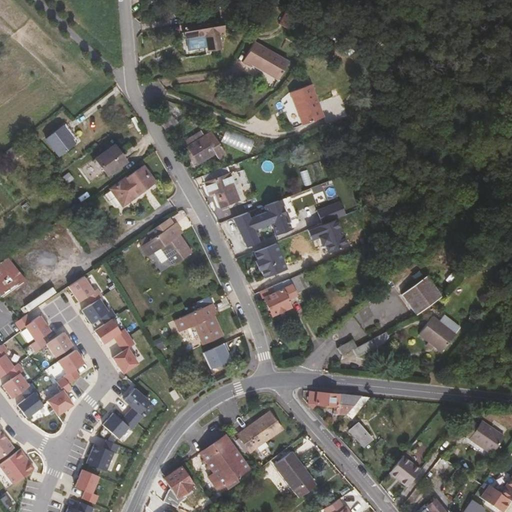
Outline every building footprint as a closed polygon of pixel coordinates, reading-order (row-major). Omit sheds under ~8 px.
[(223,0),(217,0),(202,0),(186,2),(186,16),(193,16),(205,15),(206,32),(220,31),(219,14),(225,14),(223,0)] [(289,44),(266,25),(258,19),(244,39),(251,44),(253,42),(276,60),(289,44)] [(325,90),(312,57),(291,66),(305,99),(325,90)] [(289,94),(282,97),(288,114),(295,111),(289,94)] [(177,129),(180,127),(197,114),(193,109),(188,112),(173,122),(177,129)] [(197,114),(180,127),(191,143),(206,133),(210,138),(218,133),(203,111),(197,114)] [(69,118),(51,132),(63,149),(81,136),(69,118)] [(252,153),(259,150),(254,138),(231,147),(235,158),(251,151),(252,153)] [(116,143),(95,158),(109,175),(129,161),(116,143)] [(217,146),(190,157),(192,164),(196,162),(201,173),(205,172),(211,185),(230,177),(217,146)] [(149,163),(116,185),(128,202),(160,179),(149,163)] [(343,187),(337,174),(314,184),(321,197),(343,187)] [(268,178),(226,196),(239,226),(252,220),(246,208),(252,205),(253,206),(257,204),(257,203),(263,200),(269,212),(283,206),(273,183),(271,184),(268,178)] [(316,208),(322,223),(307,228),(311,240),(320,237),(325,253),(348,245),(338,218),(347,216),(341,200),(316,208)] [(157,226),(149,232),(154,238),(141,246),(148,256),(161,248),(174,265),(191,253),(179,236),(177,232),(180,230),(171,217),(157,226)] [(260,226),(249,231),(260,256),(272,251),(260,226)] [(0,260),(0,295),(0,296),(24,281),(7,256),(0,260)] [(264,267),(251,274),(255,281),(257,281),(265,298),(284,288),(280,280),(290,275),(286,265),(268,274),(264,267)] [(86,297),(91,304),(99,299),(102,297),(97,289),(93,292),(83,277),(68,287),(79,302),(86,297)] [(427,277),(401,294),(416,315),(439,298),(440,296),(427,277)] [(107,312),(99,299),(91,304),(81,311),(90,324),(100,317),(104,324),(111,320),(116,317),(111,309),(107,312)] [(212,313),(215,311),(212,304),(175,321),(180,332),(194,326),(204,345),(223,337),(214,317),(212,313)] [(41,338),(50,332),(40,316),(31,322),(26,315),(19,319),(15,323),(20,330),(25,327),(26,329),(34,339),(35,342),(41,338)] [(428,343),(432,346),(440,352),(454,334),(432,317),(418,335),(428,343)] [(118,344),(129,337),(124,329),(120,332),(111,320),(104,324),(94,331),(103,345),(113,337),(118,344)] [(27,343),(34,339),(26,329),(20,333),(27,343)] [(357,347),(353,350),(358,357),(382,343),(381,340),(388,336),(386,332),(366,343),(357,347)] [(35,342),(30,345),(35,353),(46,345),(55,358),(72,346),(63,333),(46,345),(41,338),(35,342)] [(134,344),(129,337),(118,344),(123,351),(112,358),(123,374),(138,364),(128,349),(134,344)] [(156,349),(162,345),(159,339),(152,343),(156,349)] [(337,348),(342,356),(353,350),(357,347),(353,340),(337,348)] [(0,377),(7,372),(13,367),(4,355),(8,352),(3,345),(0,346),(0,377)] [(84,363),(75,350),(58,362),(66,374),(63,377),(64,378),(68,384),(79,376),(75,370),(84,363)] [(13,367),(7,372),(12,379),(2,386),(12,399),(20,392),(28,386),(19,374),(23,371),(18,364),(13,367)] [(47,401),(57,416),(73,405),(65,394),(72,389),(68,384),(64,378),(57,383),(62,391),(47,401)] [(28,386),(20,392),(25,399),(17,405),(27,418),(43,406),(34,394),(37,391),(31,384),(28,386)] [(126,414),(137,423),(142,417),(140,414),(150,403),(134,389),(123,401),(132,408),(126,414)] [(169,393),(174,401),(179,398),(174,390),(169,393)] [(338,407),(340,394),(310,391),(309,397),(307,397),(307,399),(309,399),(309,404),(313,408),(316,404),(338,407)] [(336,413),(347,414),(361,396),(355,395),(340,394),(338,407),(337,411),(336,413)] [(352,419),(370,397),(361,396),(347,414),(352,419)] [(238,437),(234,440),(245,453),(248,451),(249,452),(281,429),(269,412),(237,435),(238,437)] [(131,430),(137,423),(126,414),(121,421),(113,413),(102,425),(118,439),(128,427),(131,430)] [(504,437),(482,421),(478,427),(469,420),(461,430),(470,437),(469,438),(492,454),(504,437)] [(364,447),(371,440),(357,424),(350,431),(364,447)] [(0,458),(14,448),(1,432),(0,432),(0,458)] [(205,450),(200,453),(214,473),(208,477),(218,491),(225,486),(228,490),(239,482),(235,478),(248,468),(224,436),(205,450)] [(94,444),(86,464),(106,472),(113,453),(115,454),(119,445),(106,440),(103,448),(94,444)] [(290,453),(287,448),(280,453),(284,457),(274,465),(299,497),(316,485),(292,452),(290,453)] [(20,450),(0,464),(0,467),(13,484),(33,469),(23,457),(25,456),(20,450)] [(404,455),(421,466),(425,462),(408,450),(404,455)] [(214,473),(200,453),(195,457),(208,477),(214,473)] [(23,457),(33,469),(34,468),(25,456),(23,457)] [(407,487),(420,470),(402,456),(389,473),(407,487)] [(195,486),(181,467),(163,479),(175,496),(182,491),(184,494),(195,486)] [(99,477),(82,470),(75,487),(85,491),(82,499),(94,504),(98,496),(92,493),(99,477)] [(511,475),(500,494),(511,502),(511,475)] [(218,491),(208,477),(206,479),(215,493),(218,491)] [(464,511),(476,511),(489,493),(481,488),(465,511),(464,511)] [(213,504),(207,495),(202,499),(208,507),(213,504)] [(324,509),(325,511),(340,501),(339,499),(324,509)] [(445,511),(437,499),(426,506),(425,504),(422,507),(418,511),(445,511)] [(349,511),(346,506),(344,507),(340,501),(325,511),(326,511),(349,511)] [(68,507),(66,511),(91,511),(93,508),(80,502),(77,510),(68,507)]
